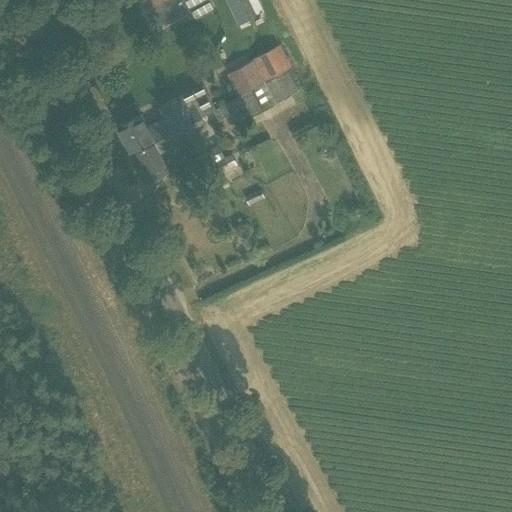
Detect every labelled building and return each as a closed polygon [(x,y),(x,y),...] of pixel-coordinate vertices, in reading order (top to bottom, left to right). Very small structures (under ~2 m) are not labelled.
[(183,0),(194,20),(214,9),(209,0),(183,0)] [(226,0),(238,24),(249,19),(252,25),(259,22),(256,16),(248,0),(226,0)] [(280,46),(254,60),(228,73),(239,95),(287,69),(292,67),(280,46)] [(299,90),(287,69),(239,95),(251,118),(299,90)] [(147,127),(140,115),(117,127),(129,150),(201,115),(189,92),(160,107),(165,118),(147,127)] [(183,156),(208,144),(203,132),(208,129),(201,115),(129,150),(145,182),(169,170),(160,153),(176,144),(183,156)] [(218,144),(204,151),(210,163),(213,162),(218,174),(230,169),(231,171),(237,168),(231,154),(223,157),(218,144)] [(227,183),(223,173),(216,177),(220,186),(227,183)] [(249,206),(265,198),(260,188),(244,197),(249,206)]
